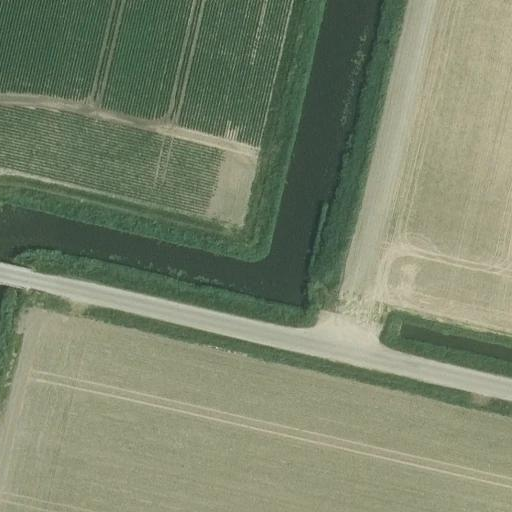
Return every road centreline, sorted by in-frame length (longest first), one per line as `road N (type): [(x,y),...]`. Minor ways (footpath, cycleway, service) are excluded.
road 1 (unclassified): [(511,391),(0,273)]
road 2 (track): [(335,350),(416,0)]
